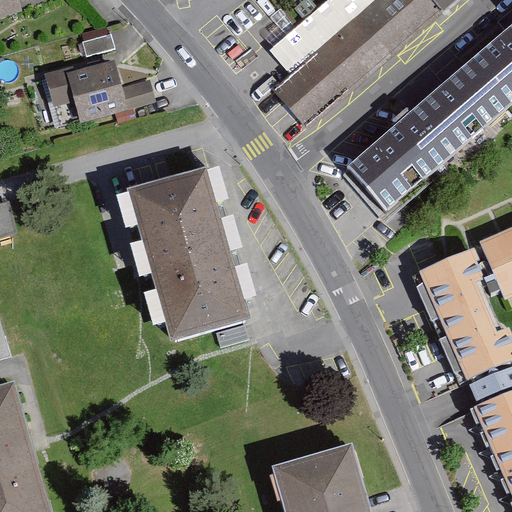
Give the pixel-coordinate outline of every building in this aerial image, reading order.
[(17,0),(0,0),(0,22),(22,16),(17,0)] [(331,0),(274,49),(297,76),(386,0),(331,0)] [(386,0),(297,76),(281,90),(312,126),(459,0),(386,0)] [(511,32),(356,170),(392,210),(511,105),(511,32)] [(110,38),(83,43),(85,53),(112,48),(110,38)] [(145,53),(54,77),(67,126),(158,102),(145,53)] [(212,171),(139,193),(182,339),(255,317),(212,171)] [(476,385),(511,370),(511,322),(502,299),(511,294),(511,234),(428,270),(476,385)] [(0,309),(0,357),(13,353),(0,309)] [(62,511),(25,386),(0,393),(0,511),(62,511)] [(511,463),(511,396),(487,407),(511,463)] [(375,511),(356,449),(283,471),(295,511),(375,511)]
